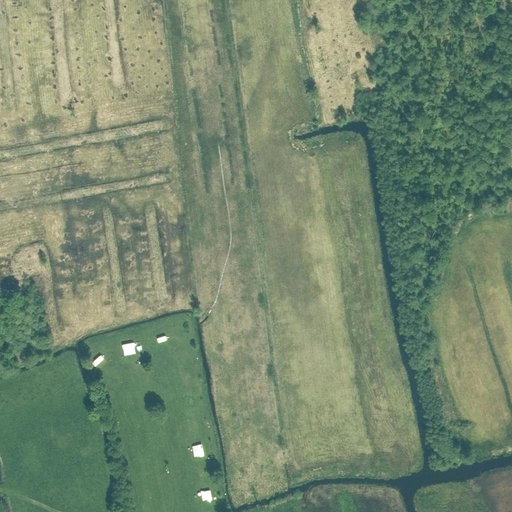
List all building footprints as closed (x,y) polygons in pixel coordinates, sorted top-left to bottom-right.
[(130,339),(117,342),(118,348),(131,345),(130,339)] [(98,344),(90,352),(93,356),(102,349),(98,344)] [(102,367),(94,376),(100,381),(108,373),(102,367)] [(202,496),(207,487),(197,481),(192,490),(202,496)] [(201,501),(196,510),(200,511),(206,511),(209,505),(201,501)]
